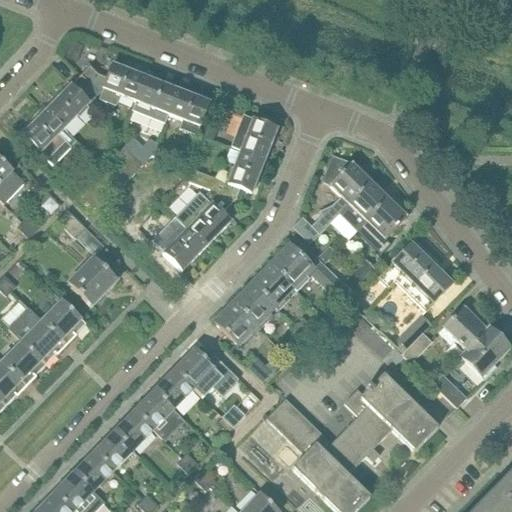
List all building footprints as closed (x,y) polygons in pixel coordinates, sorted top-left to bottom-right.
[(71,43),(65,59),(77,63),(82,47),(71,43)] [(131,104),(132,102),(134,103),(144,80),(111,67),(105,80),(97,77),(89,68),(80,77),(98,95),(102,91),(98,101),(115,108),(119,97),(121,98),(120,100),(131,104)] [(44,113),(63,131),(92,101),(98,95),(80,77),(44,113)] [(134,103),(131,113),(163,126),(167,116),(176,93),(144,80),(134,103)] [(195,138),(208,105),(176,93),(167,116),(182,122),(178,131),(195,138)] [(44,113),(21,137),(46,162),(53,168),(71,149),(70,149),(75,144),(63,131),(44,113)] [(230,149),(239,153),(263,162),(275,131),(243,118),(230,149)] [(200,137),(211,142),(216,129),(205,125),(200,137)] [(133,139),(123,149),(142,166),(150,157),(142,148),(133,139)] [(162,147),(156,145),(148,142),(142,148),(150,157),(157,160),(162,147)] [(157,160),(171,165),(176,153),(162,147),(157,160)] [(115,158),(133,175),(142,166),(123,149),(115,158)] [(250,196),(263,162),(239,153),(233,171),(231,170),(226,182),(228,183),(227,186),(192,173),(187,184),(209,192),(221,195),(231,205),(235,200),(239,191),(250,196)] [(309,246),(317,237),(339,216),(338,215),(370,183),(351,164),(331,157),(321,185),(328,188),(328,187),(340,198),(333,205),(320,210),(322,215),(308,228),(303,223),(294,231),(309,246)] [(115,158),(106,166),(124,184),(133,175),(115,158)] [(0,162),(0,203),(3,206),(23,185),(17,179),(0,162)] [(97,175),(116,194),(124,184),(106,166),(97,175)] [(89,184),(107,203),(116,194),(97,175),(89,184)] [(356,233),(365,223),(387,200),(370,183),(338,215),(339,216),(356,233)] [(89,184),(72,202),(91,220),(107,203),(89,184)] [(220,215),(231,205),(221,195),(209,192),(203,199),(198,194),(173,220),(204,250),(229,224),(220,215)] [(365,223),(356,233),(380,256),(390,246),(385,241),(407,219),(397,210),(401,206),(392,198),(389,201),(388,200),(365,223)] [(66,212),(57,222),(75,241),(85,231),(66,212)] [(26,219),(21,224),(33,235),(38,230),(26,219)] [(173,220),(150,244),(155,249),(181,274),(204,250),(173,220)] [(33,235),(21,224),(16,229),(28,240),(33,235)] [(336,252),(329,245),(316,258),(323,265),(336,252)] [(388,269),(376,280),(387,291),(395,284),(425,313),(451,286),(410,246),(388,269)] [(288,247),(269,266),(293,290),(296,293),(308,280),(311,278),(322,266),(316,260),(304,248),(297,255),(288,247)] [(93,259),(67,286),(90,309),(117,283),(93,259)] [(342,285),(350,293),(373,271),(364,262),(342,285)] [(287,297),(293,290),(269,266),(250,286),(274,309),(277,312),(289,300),(287,297)] [(322,266),(311,278),(339,305),(351,294),(350,293),(342,285),(322,266)] [(3,277),(0,280),(0,283),(10,293),(15,288),(3,277)] [(0,293),(5,298),(10,293),(0,283),(0,293)] [(250,286),(231,305),(256,328),(259,331),(271,319),(268,316),(274,309),(250,286)] [(61,302),(40,323),(66,348),(75,338),(74,337),(76,336),(85,326),(61,302)] [(249,335),(256,328),(231,305),(213,324),(240,350),(252,338),(249,335)] [(465,353),(485,333),(476,325),(478,320),(465,308),(438,335),(450,346),(454,342),(465,353)] [(27,310),(7,331),(20,343),(45,367),(54,358),(55,357),(56,358),(66,348),(40,323),(27,310)] [(430,326),(420,317),(391,347),(401,357),(421,335),(430,326)] [(304,322),(296,330),(307,341),(315,334),(304,322)] [(307,341),(296,330),(288,337),(299,349),(307,341)] [(488,330),(485,333),(465,353),(460,359),(483,382),(495,370),(493,367),(508,351),(488,330)] [(421,335),(401,357),(410,366),(431,344),(421,335)] [(20,343),(0,364),(26,389),(35,379),(34,378),(36,376),(45,367),(20,343)] [(193,351),(173,372),(193,391),(200,399),(212,387),(222,397),(237,381),(216,361),(210,367),(193,351)] [(262,384),(271,375),(256,359),(246,369),(262,384)] [(0,364),(0,403),(5,408),(14,399),(15,398),(16,399),(26,389),(0,364)] [(173,372),(153,392),(173,412),(193,391),(173,372)] [(330,447),(322,438),(303,458),(291,471),(333,511),(356,511),(368,500),(346,478),(365,459),(371,465),(378,458),(372,452),(390,432),(413,454),(436,430),(382,377),(370,390),(367,388),(363,392),(365,394),(362,398),(356,392),(343,405),(357,419),(330,447)] [(442,377),(432,387),(456,410),(466,400),(442,377)] [(153,392),(133,413),(152,432),(161,440),(181,420),(173,412),(153,392)] [(284,401),(265,421),(303,458),(322,438),(284,401)] [(226,414),(221,419),(233,430),(246,417),(234,406),(226,414)] [(133,413),(113,433),(132,453),(152,432),(133,413)] [(221,419),(216,424),(228,435),(233,430),(221,419)] [(113,433),(93,454),(112,473),(132,453),(113,433)] [(93,454),(73,475),(92,494),(112,473),(93,454)] [(186,455),(181,460),(193,471),(198,466),(186,455)] [(188,476),(193,471),(181,460),(176,465),(188,476)] [(203,472),(198,477),(209,488),(214,483),(203,472)] [(511,511),(511,472),(504,481),(473,511),(511,511)] [(73,475),(53,495),(69,511),(95,511),(103,504),(92,494),(73,475)] [(204,493),(209,488),(198,477),(193,482),(204,493)] [(69,511),(53,495),(36,511),(69,511)] [(275,511),(259,495),(242,511),(275,511)] [(146,496),(141,501),(152,511),(153,511),(158,507),(146,496)] [(142,511),(152,511),(141,501),(136,506),(142,511)]
